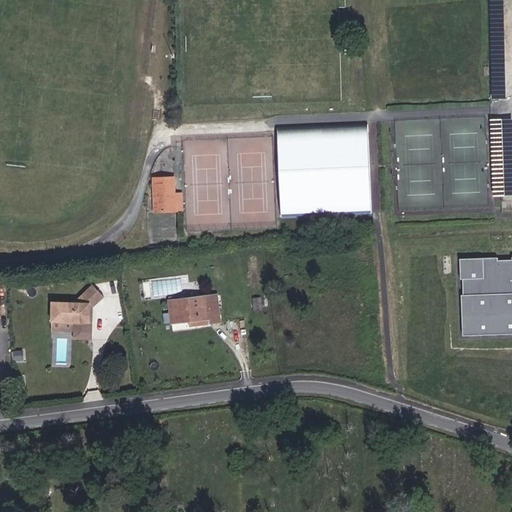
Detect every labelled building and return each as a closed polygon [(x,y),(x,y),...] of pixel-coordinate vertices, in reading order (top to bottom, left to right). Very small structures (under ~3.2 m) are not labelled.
[(281,127),(280,193),(376,194),(376,128),(281,127)] [(174,194),(174,189),(170,189),(170,184),(174,184),(174,178),(154,178),(155,211),(175,211),(174,194)] [(376,213),(377,195),(282,193),(282,211),(376,213)] [(89,323),(90,308),(93,308),(104,297),(92,285),(75,303),(52,302),(51,322),(74,322),(74,328),(92,329),(92,323),(89,323)] [(220,322),(217,295),(169,301),(172,323),(190,321),(209,319),(210,323),(220,322)] [(261,310),(260,298),(253,298),(254,311),(261,310)] [(92,339),(92,329),(74,328),(74,322),(51,322),(51,331),(74,331),(73,339),(92,339)]
